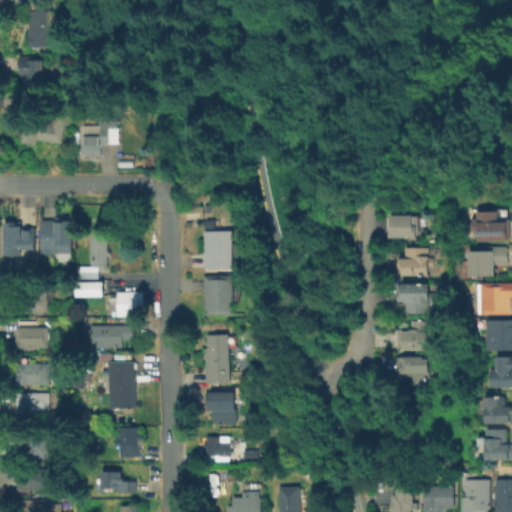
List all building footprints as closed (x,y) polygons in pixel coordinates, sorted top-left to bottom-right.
[(47,4),(47,11),(55,10),(56,47),(32,47),(31,11),(33,11),(33,4),(47,4)] [(17,55),(34,56),(34,60),(41,60),(41,79),(32,79),(32,84),(19,83),(19,69),(16,69),(17,55)] [(39,92),(39,112),(15,113),(15,92),(39,92)] [(68,114),(63,142),(72,143),(71,148),(59,146),(60,143),(38,140),(37,145),(21,143),(24,125),(28,126),(29,120),(46,123),(47,120),(54,121),(55,111),(68,114)] [(119,120),(119,126),(120,126),(120,143),(110,143),(110,142),(102,142),(102,156),(84,156),(84,125),(101,125),(101,120),(119,120)] [(502,208),(502,219),(511,219),(511,238),(483,238),(482,229),(478,229),(478,216),(482,216),(481,209),(502,208)] [(422,217),(423,226),(418,226),(419,238),(390,237),(391,214),(422,217)] [(71,219),(72,253),(41,253),(41,219),(55,219),(55,216),(58,216),(58,219),(71,219)] [(35,248),(21,248),(21,254),(5,254),(4,221),(21,221),(21,227),(35,227),(35,248)] [(235,229),(236,268),(208,268),(207,230),(235,229)] [(104,267),(103,280),(87,280),(87,267),(93,267),(93,234),(113,234),(111,266),(104,267)] [(432,246),(432,257),(436,257),(436,266),(431,266),(431,275),(399,275),(399,258),(402,257),(408,257),(408,246),(432,246)] [(511,247),(511,266),(497,266),(497,277),(470,277),(469,251),(493,250),(493,247),(511,247)] [(235,274),(236,314),(208,314),(207,274),(235,274)] [(110,281),(109,296),(80,296),(80,281),(110,281)] [(511,282),(511,313),(490,313),(490,282),(511,282)] [(430,303),(430,313),(407,313),(407,301),(397,301),(397,284),(403,284),(430,283),(430,303)] [(51,290),(51,311),(19,311),(19,290),(51,290)] [(148,292),(148,315),(121,315),(121,293),(148,292)] [(511,349),(496,349),(496,318),(511,318),(511,349)] [(424,319),(425,348),(394,347),(393,328),(409,327),(409,319),(424,319)] [(52,326),(52,346),(20,347),(20,326),(22,326),(22,321),(41,320),(41,326),(52,326)] [(128,339),(128,346),(96,346),(96,324),(139,323),(139,338),(128,339)] [(234,381),(210,382),(208,347),(211,347),(211,334),(232,333),(234,381)] [(423,356),(424,385),(393,385),(392,356),(396,356),(396,355),(417,354),(417,356),(423,356)] [(511,357),(511,391),(492,391),(492,375),(498,375),(498,357),(511,357)] [(52,362),(52,383),(19,383),(19,362),(52,362)] [(111,409),(111,363),(138,363),(138,409),(111,409)] [(52,391),(52,413),(19,413),(19,392),(52,391)] [(236,393),(236,424),(214,424),(213,411),(207,411),(207,393),(236,393)] [(511,405),(511,422),(483,422),(484,396),(506,395),(506,405),(511,405)] [(141,427),(142,434),(145,434),(145,440),(141,440),(141,457),(123,457),(122,446),(118,446),(118,439),(122,439),(122,427),(141,427)] [(507,428),(507,444),(511,443),(511,458),(483,458),(483,436),(485,436),(486,429),(507,428)] [(52,434),(52,455),(20,455),(20,434),(52,434)] [(233,436),(232,460),(221,460),(221,455),(209,455),(209,435),(233,436)] [(53,467),(53,488),(20,488),(20,467),(53,467)] [(126,471),(126,477),(128,477),(128,480),(140,480),(140,491),(123,491),(123,488),(105,487),(106,470),(126,471)] [(489,477),(489,511),(460,511),(460,495),(464,495),(464,478),(489,477)] [(511,478),(511,511),(495,511),(495,478),(511,478)] [(412,485),(412,509),(411,509),(411,511),(390,511),(390,494),(393,494),(394,485),(412,485)] [(445,508),(445,510),(439,510),(439,511),(422,511),(422,485),(453,485),(453,508),(445,508)] [(298,511),(277,511),(277,486),(298,486),(298,511)] [(263,490),(263,497),(265,497),(264,511),(233,511),(233,504),(236,504),(236,496),(246,496),(246,490),(263,490)] [(65,502),(65,511),(23,511),(23,499),(50,498),(50,503),(65,502)]
